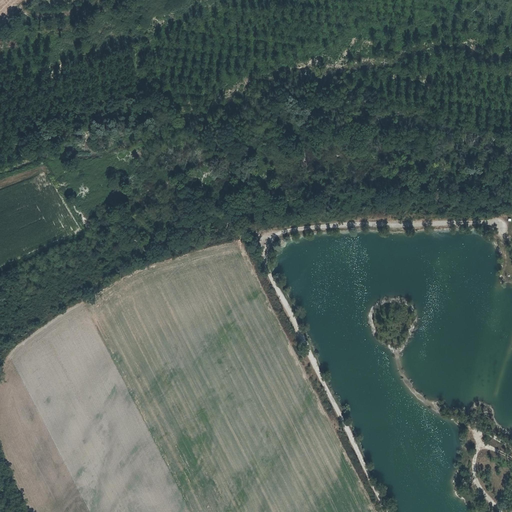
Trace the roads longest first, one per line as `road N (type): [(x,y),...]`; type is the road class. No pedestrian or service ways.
road 1 (track): [(0,61),(15,106),(54,107),(143,84),(208,101),(353,43),(446,28),(496,43),(510,0)]
road 2 (track): [(511,191),(321,190),(244,212),(229,231),(184,234),(154,250),(128,237),(97,241),(0,327)]
